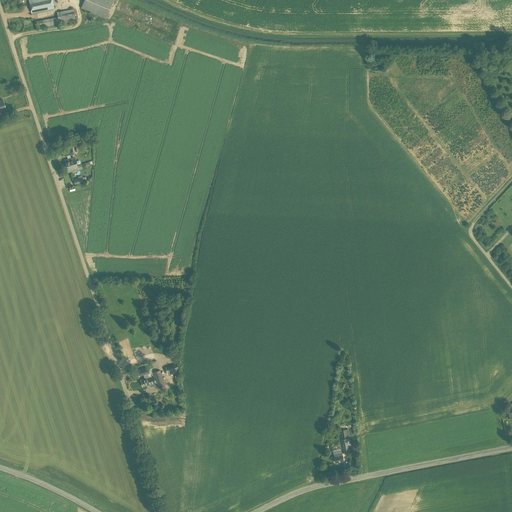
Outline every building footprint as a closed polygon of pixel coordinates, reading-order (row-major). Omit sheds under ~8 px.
[(28,0),(31,12),(54,8),(52,0),(28,0)] [(106,19),(113,0),(83,0),(80,8),(106,19)] [(39,28),(76,21),(73,9),(56,12),(57,17),(38,21),(39,28)] [(82,143),(91,140),(90,134),(80,136),(82,143)] [(64,157),(74,154),(72,148),(62,151),(64,157)] [(72,166),(76,164),(74,157),(64,160),(65,164),(69,163),(70,164),(71,164),(72,166)] [(77,165),(76,164),(72,166),(71,164),(70,164),(69,163),(65,164),(68,171),(70,170),(71,172),(82,168),(81,164),(77,165)] [(82,178),(81,176),(78,177),(78,178),(73,179),(75,185),(84,183),(83,181),(86,181),(85,177),(82,178)] [(151,376),(150,373),(148,366),(137,370),(139,377),(143,375),(144,379),(141,380),(143,386),(149,385),(150,386),(151,387),(153,386),(154,385),(154,383),(156,383),(154,376),(151,376)] [(158,388),(165,386),(160,370),(153,372),(158,388)] [(336,462),(343,461),(341,452),(334,454),(336,462)]
